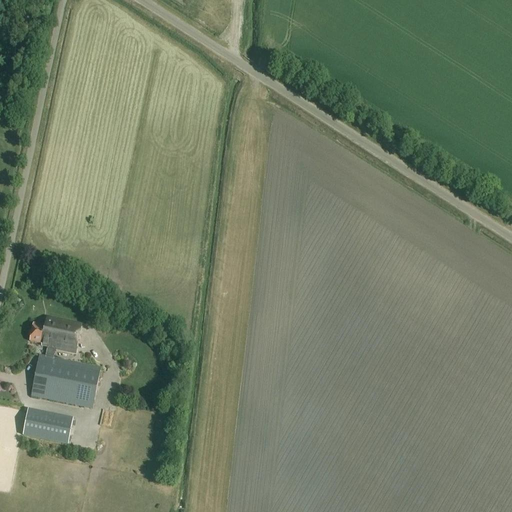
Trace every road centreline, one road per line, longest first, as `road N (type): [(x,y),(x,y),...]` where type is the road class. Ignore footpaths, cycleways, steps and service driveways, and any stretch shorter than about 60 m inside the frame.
road 1 (unclassified): [(511,238),(138,0)]
road 2 (unclassified): [(64,0),(0,294)]
